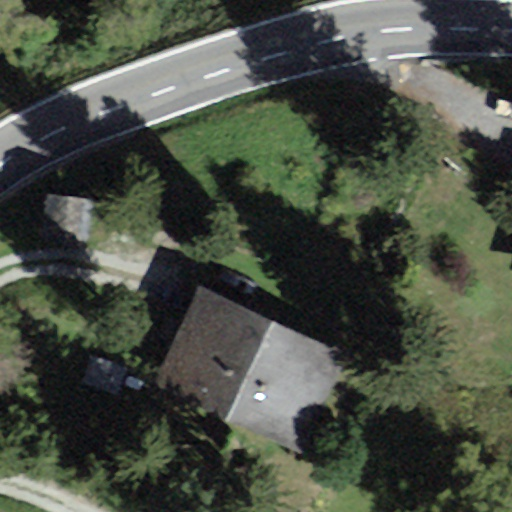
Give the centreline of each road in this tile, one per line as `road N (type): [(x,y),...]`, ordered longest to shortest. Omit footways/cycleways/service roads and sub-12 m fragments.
road 1 (tertiary): [(0,162),(44,135),(220,70),(345,35),(511,29)]
road 2 (track): [(146,283),(57,262),(0,273)]
